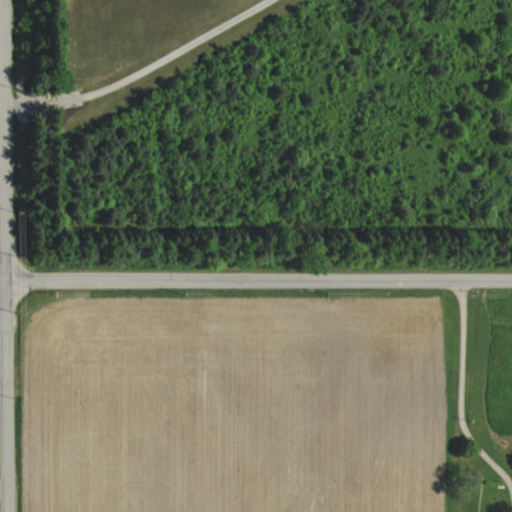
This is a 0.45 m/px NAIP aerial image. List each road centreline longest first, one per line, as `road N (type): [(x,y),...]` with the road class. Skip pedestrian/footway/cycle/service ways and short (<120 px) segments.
road 1 (residential): [(8,511),(4,0)]
road 2 (residential): [(0,282),(511,280)]
